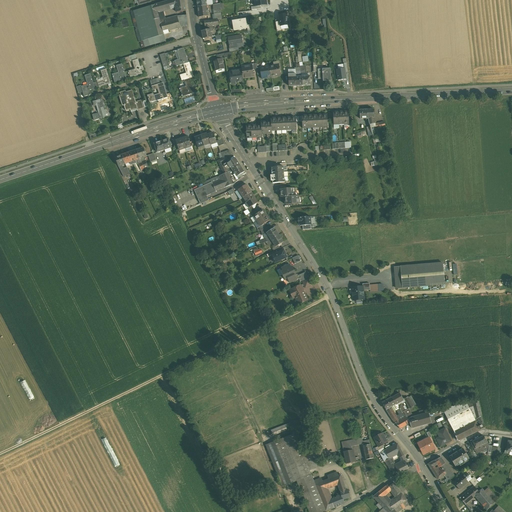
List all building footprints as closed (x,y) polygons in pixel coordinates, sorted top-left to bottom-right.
[(184,0),(182,0),(175,1),(174,0),(172,0),(168,1),(169,6),(175,4),(176,12),(186,11),(184,0)] [(168,1),(147,7),(150,21),(159,18),(158,11),(163,10),(169,7),(169,6),(168,1)] [(220,4),(213,5),(214,14),(213,15),(213,20),(218,20),(221,19),(220,9),(220,4)] [(207,5),(197,7),(199,17),(208,16),(207,5)] [(150,21),(147,7),(132,11),(136,25),(140,24),(141,28),(144,40),(163,35),(170,33),(169,31),(168,32),(167,31),(188,25),(186,16),(177,16),(177,18),(165,21),(165,17),(159,18),(150,21)] [(281,26),(288,25),(287,14),(279,15),(280,22),(281,26)] [(163,35),(144,40),(141,28),(135,30),(138,42),(140,42),(142,48),(165,41),(163,35)] [(207,30),(201,31),(203,39),(212,37),(211,31),(211,29),(207,30)] [(241,35),(228,37),(229,48),(238,47),(237,44),(243,43),(241,35)] [(188,63),(184,48),(177,50),(180,59),(174,61),(176,67),(183,64),(188,63)] [(136,60),(132,61),(135,70),(129,72),(131,77),(142,73),(138,59),(136,60)] [(218,60),(213,61),(216,71),(224,69),(222,59),(218,60)] [(186,73),(180,75),(182,81),(184,80),(190,78),(194,77),(189,62),(188,63),(183,64),(186,73)] [(127,78),(122,64),(117,66),(119,75),(113,77),(115,82),(127,78)] [(279,65),(275,66),(274,65),(269,66),(271,76),(276,75),(276,76),(281,76),(279,65)] [(269,66),(260,67),(261,74),(261,79),(271,77),(271,76),(269,66)] [(253,70),(248,71),(248,67),(241,68),(242,71),(243,79),(254,77),(253,70)] [(344,68),(337,69),(338,80),(346,79),(345,72),(344,68)] [(106,69),(101,71),(103,80),(97,82),(99,87),(111,83),(106,69)] [(330,69),(322,69),(322,71),(318,71),(318,79),(323,79),(323,81),(331,81),(330,69)] [(242,71),(231,73),(232,83),(233,83),(233,84),(234,85),(236,84),(237,83),(244,81),(243,79),(242,71)] [(95,88),(90,74),(85,76),(88,85),(81,87),(83,92),(90,90),(95,88)] [(310,76),(302,77),(303,86),(310,85),(310,76)] [(194,93),(190,78),(184,80),(187,89),(180,91),(182,97),(194,93)] [(168,98),(163,83),(160,84),(157,85),(154,86),(152,86),(153,90),(157,89),(159,94),(154,96),(156,101),(168,98)] [(132,91),(126,92),(126,91),(120,93),(121,95),(120,95),(123,106),(124,105),(126,110),(136,107),(135,102),(136,102),(132,91)] [(153,93),(147,96),(150,103),(156,101),(154,96),(153,93)] [(186,105),(196,101),(194,96),(184,99),(186,105)] [(102,99),(93,102),(94,106),(96,106),(98,113),(92,115),(94,120),(106,117),(103,109),(106,108),(103,101),(102,101),(102,99)] [(136,102),(135,102),(136,107),(137,110),(144,108),(141,100),(136,102)] [(368,110),(360,110),(360,118),(368,118),(368,110)] [(207,133),(201,135),(204,145),(210,143),(207,135),(207,133)] [(213,133),(207,135),(210,143),(211,144),(217,142),(216,141),(213,133)] [(201,135),(194,138),(198,147),(204,145),(201,135)] [(188,136),(182,139),(185,148),(191,146),(188,136)] [(168,139),(162,141),(165,150),(171,148),(168,139)] [(185,148),(182,139),(176,141),(177,146),(179,150),(185,148)] [(162,141),(154,144),(157,153),(161,151),(165,150),(162,141)] [(143,148),(137,150),(140,159),(143,158),(147,157),(143,148)] [(137,150),(129,153),(132,162),(136,160),(140,159),(137,150)] [(129,153),(122,155),(125,164),(130,162),(132,162),(129,153)] [(122,155),(115,157),(118,166),(121,165),(125,164),(122,155)] [(235,158),(228,163),(231,167),(233,170),(240,166),(235,158)] [(220,165),(223,171),(231,167),(228,163),(228,161),(223,164),(220,165)] [(125,170),(124,171),(121,165),(118,166),(124,178),(127,177),(127,176),(126,174),(127,173),(125,170)] [(233,170),(234,173),(237,177),(241,174),(244,172),(240,166),(233,170)] [(221,180),(212,184),(215,192),(233,184),(230,175),(229,172),(224,174),(219,176),(221,180)] [(237,177),(234,173),(230,175),(233,184),(243,178),(241,174),(237,177)] [(212,184),(211,183),(195,190),(199,199),(216,192),(215,192),(212,184)] [(246,185),(238,190),(240,192),(243,198),(251,192),(246,185)] [(280,189),(281,197),(285,197),(294,196),(293,188),(286,189),(280,189)] [(251,192),(243,198),(246,202),(246,203),(255,197),(251,192)] [(298,196),(294,196),(285,197),(286,205),(298,204),(298,196)] [(255,197),(246,203),(246,202),(245,203),(249,208),(252,206),(258,202),(255,197)] [(257,214),(254,216),(257,221),(266,215),(263,210),(257,214)] [(266,215),(257,221),(260,226),(264,224),(270,220),(266,215)] [(310,217),(307,217),(298,218),(298,222),(299,222),(299,225),(300,226),(302,226),(311,225),(310,217)] [(269,230),(268,230),(269,231),(267,233),(271,240),(279,235),(274,228),(272,230),(271,229),(269,230)] [(267,233),(263,235),(265,239),(260,241),(261,244),(270,241),(271,240),(267,233)] [(283,242),(279,235),(271,240),(275,247),(278,245),(279,247),(279,246),(281,245),(281,244),(283,242)] [(278,253),(271,256),(272,256),(275,263),(286,257),(285,253),(284,254),(283,251),(278,253)] [(298,256),(292,258),(295,264),(300,261),(298,256)] [(443,263),(395,267),(396,289),(445,285),(443,263)] [(287,266),(286,264),(283,266),(284,267),(282,268),(283,271),(281,272),(283,276),(294,271),(292,267),(291,268),(289,265),(287,266)] [(294,271),(283,276),(285,280),(288,278),(290,283),(299,279),(301,278),(300,275),(298,276),(297,274),(296,275),(294,271)] [(306,272),(300,275),(301,278),(299,279),(300,282),(308,278),(306,272)] [(309,279),(302,282),(304,284),(304,286),(305,288),(311,285),(309,279)] [(300,285),(290,290),(293,298),(295,297),(298,304),(307,300),(301,287),(300,285)] [(363,287),(352,288),(353,301),(364,300),(363,291),(363,287)] [(400,393),(391,398),(395,405),(397,404),(404,400),(400,393)] [(391,398),(382,403),(386,410),(391,407),(394,405),(395,405),(391,398)] [(478,399),(472,401),(475,414),(472,415),(475,420),(482,416),(478,399)] [(472,401),(442,409),(449,423),(457,419),(455,416),(458,414),(457,412),(468,406),(472,415),(475,414),(472,401)] [(398,406),(397,404),(395,405),(394,405),(400,415),(400,416),(401,416),(403,415),(405,414),(403,412),(402,413),(398,406)] [(403,408),(401,404),(398,406),(402,413),(403,412),(406,410),(405,407),(403,408)] [(394,405),(391,407),(397,417),(400,415),(394,405)] [(468,406),(457,412),(458,414),(455,416),(457,419),(449,423),(458,441),(480,430),(475,420),(472,415),(468,406)] [(397,417),(391,407),(386,410),(392,419),(395,423),(399,421),(397,417)] [(412,415),(408,409),(406,410),(403,412),(405,414),(406,417),(408,420),(413,417),(412,415)] [(420,415),(413,417),(408,420),(410,423),(409,424),(412,428),(427,424),(431,422),(428,413),(427,413),(420,415)] [(482,416),(475,420),(480,430),(484,428),(482,416)] [(399,421),(395,423),(400,429),(409,424),(410,423),(408,420),(406,417),(404,418),(399,421)] [(300,419),(290,423),(292,428),(302,424),(300,419)] [(290,423),(271,431),(273,435),(292,428),(290,423)] [(445,428),(437,432),(441,440),(438,441),(440,447),(451,441),(445,429),(445,428)] [(294,433),(275,441),(291,483),(297,481),(311,475),(294,433)] [(382,433),(374,438),(379,446),(379,447),(382,445),(387,442),(382,433)] [(484,436),(473,441),(476,448),(487,443),(484,436)] [(115,467),(120,464),(106,437),(101,440),(115,467)] [(429,438),(424,441),(429,451),(434,449),(429,438)] [(344,452),(352,450),(352,447),(363,444),(362,439),(342,443),(344,452)] [(275,441),(265,445),(282,487),(291,483),(275,441)] [(424,441),(418,444),(423,454),(429,451),(424,441)] [(399,458),(400,457),(404,455),(402,451),(398,443),(384,450),(389,459),(392,458),(397,455),(399,458)] [(487,443),(476,448),(474,449),(477,454),(482,451),(482,453),(488,450),(489,445),(487,443)] [(370,445),(364,446),(366,455),(365,455),(366,460),(373,458),(370,445)] [(463,449),(449,457),(456,467),(469,459),(463,449)] [(352,450),(344,452),(346,464),(355,462),(354,458),(352,450)] [(385,462),(389,459),(384,450),(379,453),(385,462)] [(402,461),(395,465),(397,467),(392,470),(393,473),(396,471),(397,473),(398,472),(399,473),(408,469),(405,463),(407,462),(404,455),(400,457),(402,461)] [(438,468),(437,467),(435,469),(432,462),(428,464),(434,473),(438,480),(444,475),(446,474),(441,467),(445,463),(441,457),(435,460),(439,467),(438,468)] [(389,459),(385,462),(390,471),(392,470),(397,467),(395,465),(392,458),(389,459)] [(450,470),(445,463),(441,467),(446,474),(450,470)] [(450,470),(446,474),(450,479),(455,476),(450,470)] [(466,472),(453,483),(459,490),(468,482),(469,481),(472,479),(466,472)] [(314,481),(311,475),(297,481),(309,511),(322,511),(326,511),(314,481)] [(340,475),(326,480),(329,487),(338,484),(343,482),(340,475)] [(330,499),(322,478),(314,481),(326,511),(334,508),(330,499)] [(343,482),(338,484),(339,489),(340,492),(346,491),(343,482)] [(402,494),(394,483),(389,486),(391,490),(397,497),(402,494)] [(385,487),(378,492),(382,497),(383,497),(388,492),(389,491),(385,487)] [(474,487),(460,498),(464,504),(475,495),(479,492),(478,492),(476,489),(474,487)] [(482,489),(478,492),(479,492),(475,495),(482,504),(483,503),(488,509),(494,503),(482,489)] [(346,491),(340,492),(341,495),(330,499),(334,508),(344,504),(342,499),(350,497),(348,490),(346,491)] [(390,503),(383,497),(382,497),(378,492),(373,497),(387,511),(390,511),(392,510),(395,508),(390,503)] [(397,497),(390,503),(395,508),(407,500),(402,494),(397,497)] [(395,508),(392,510),(393,511),(397,511),(409,503),(407,500),(395,508)]
